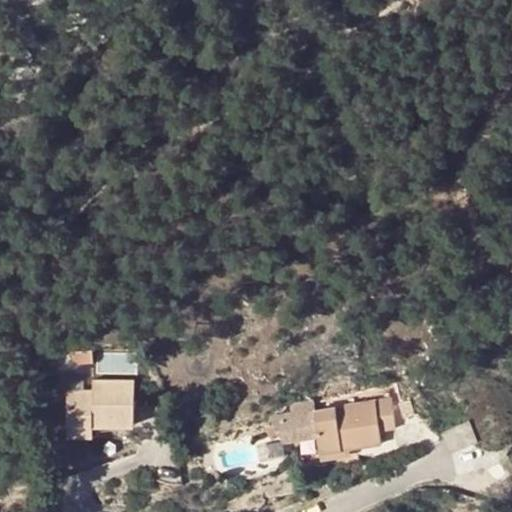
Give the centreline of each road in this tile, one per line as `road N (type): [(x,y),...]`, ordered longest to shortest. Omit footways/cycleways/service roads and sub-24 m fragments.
road 1 (track): [(477,238),(454,171),(511,56)]
road 2 (residential): [(334,511),(421,473),(482,480)]
